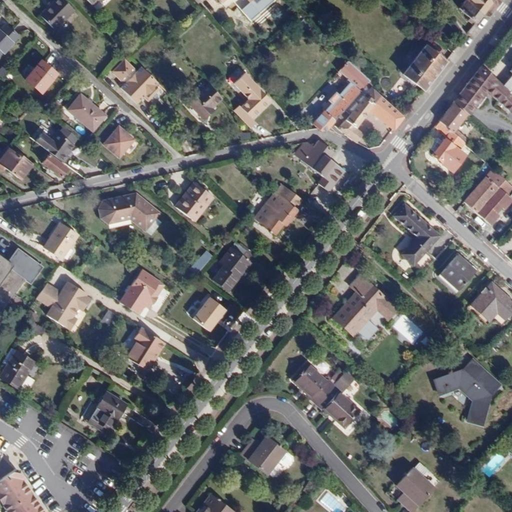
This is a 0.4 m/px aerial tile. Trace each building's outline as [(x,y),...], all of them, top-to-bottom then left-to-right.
[(54,30),(73,11),(62,0),(53,0),(39,15),(54,30)] [(491,3),(488,0),(465,0),(465,1),(482,14),(491,3)] [(482,14),(465,1),(459,9),(475,23),(482,14)] [(0,55),(18,36),(7,26),(1,33),(0,32),(0,55)] [(339,33),(330,42),(335,47),(344,38),(339,33)] [(422,91),(445,62),(424,46),(402,75),(422,91)] [(181,53),(175,47),(171,51),(176,57),(181,53)] [(40,93),(56,75),(40,61),(24,79),(40,93)] [(159,88),(156,85),(158,83),(142,67),(136,72),(124,61),(114,72),(126,84),(120,90),(136,105),(145,97),(148,100),(159,88)] [(344,110),(367,84),(370,81),(348,62),(342,69),(353,79),(338,95),(335,92),(327,101),(330,103),(313,123),(318,128),(321,131),(327,130),(331,124),(338,117),(344,110)] [(480,66),(453,101),(467,114),(468,115),(475,106),(478,108),(487,98),(484,96),(490,90),(495,94),(493,96),(511,112),(511,93),(510,92),(503,86),(480,66)] [(511,66),(509,70),(511,72),(511,74),(503,86),(510,92),(511,89),(511,66)] [(270,102),(242,71),(229,83),(244,100),(233,111),(249,129),(255,124),(251,119),(270,102)] [(212,108),(222,97),(209,83),(188,103),(203,119),(213,110),(212,108)] [(403,117),(367,84),(344,110),(346,112),(340,119),(344,122),(338,129),(355,143),(363,133),(356,128),(369,110),(393,130),(403,117)] [(105,115),(79,94),(66,111),(91,132),(105,115)] [(456,128),(467,114),(453,101),(438,121),(463,144),(467,139),(456,128)] [(11,122),(16,126),(19,122),(14,118),(11,122)] [(459,149),(463,144),(438,121),(434,126),(445,134),(441,140),(436,137),(432,137),(428,142),(429,147),(433,150),(431,154),(441,162),(440,163),(451,172),(464,154),(459,149)] [(77,138),(62,126),(57,133),(73,145),(77,138)] [(118,158),(133,140),(118,126),(102,145),(118,158)] [(67,154),(74,146),(73,145),(57,133),(56,132),(50,140),(41,133),(34,141),(63,163),(68,155),(67,154)] [(345,171),(329,159),(334,152),(318,140),(315,144),(313,143),(310,144),(313,147),(302,161),(323,178),(318,184),(328,192),(345,171)] [(313,147),(310,144),(307,142),(303,143),(294,154),(302,161),(313,147)] [(32,164),(8,146),(0,157),(0,164),(21,180),(32,164)] [(67,169),(47,154),(41,163),(60,178),(67,169)] [(511,187),(491,169),(463,201),(486,222),(493,214),(498,209),(505,201),(508,203),(511,206),(511,187)] [(201,205),(209,194),(194,182),(180,200),(185,204),(182,207),(192,215),(193,214),(201,205)] [(285,226),(298,210),(287,201),(293,193),(282,184),(272,195),(254,218),(275,236),(284,225),(285,226)] [(160,213),(137,195),(131,201),(126,197),(112,201),(148,228),(156,218),(160,213)] [(148,228),(112,201),(102,203),(99,210),(101,218),(108,224),(130,219),(145,231),(148,228)] [(501,211),(508,203),(505,201),(498,209),(501,211)] [(413,265),(439,236),(404,204),(393,216),(417,237),(401,254),(413,265)] [(205,208),(201,205),(193,214),(198,217),(205,208)] [(489,225),(496,217),(493,214),(486,222),(489,225)] [(162,222),(156,218),(148,228),(154,232),(162,222)] [(61,259),(77,236),(59,224),(43,247),(61,259)] [(214,246),(218,240),(206,230),(201,236),(214,246)] [(395,248),(398,252),(411,239),(407,235),(395,248)] [(228,291),(251,263),(250,262),(254,258),(235,243),(231,248),(231,247),(218,262),(223,266),(213,279),(228,291)] [(10,270),(24,281),(28,284),(41,268),(15,249),(7,260),(14,265),(10,270)] [(202,268),(211,258),(206,254),(197,264),(202,268)] [(459,290),(476,271),(458,254),(440,274),(459,290)] [(7,260),(0,255),(0,262),(10,270),(14,265),(7,260)] [(0,313),(24,281),(10,270),(0,262),(0,313)] [(201,270),(196,265),(192,269),(197,274),(201,270)] [(148,298),(158,283),(141,271),(131,286),(148,298)] [(397,309),(360,274),(350,285),(356,292),(333,317),(353,336),(376,310),(387,320),(397,309)] [(511,311),(511,301),(491,282),(470,304),(489,321),(496,313),(504,320),(511,311)] [(89,295),(69,283),(62,294),(47,284),(36,299),(51,309),(46,316),(69,332),(77,321),(73,319),(78,310),(83,313),(91,301),(87,299),(89,295)] [(45,330),(33,323),(29,329),(41,336),(45,330)] [(165,342),(141,327),(134,338),(137,340),(127,357),(148,370),(165,342)] [(0,377),(18,389),(34,362),(15,351),(0,377)] [(500,385),(472,360),(463,370),(432,381),(438,396),(458,389),(472,401),(467,421),(482,425),(490,396),(500,385)] [(317,405),(334,386),(328,381),(327,383),(308,366),(294,381),(313,398),(311,400),(317,405)] [(94,384),(99,377),(94,374),(94,373),(90,370),(82,383),(87,386),(90,382),(94,384)] [(317,405),(323,410),(324,409),(345,427),(359,411),(341,395),(354,380),(346,372),(334,386),(317,405)] [(117,422),(127,404),(106,391),(87,421),(106,433),(114,420),(117,422)] [(107,437),(117,422),(114,420),(106,433),(87,421),(86,424),(107,437)] [(284,452),(285,451),(267,437),(260,445),(256,450),(249,444),(241,455),(266,475),(277,461),(284,466),(287,466),(291,461),(291,457),(284,452)] [(260,445),(253,439),(249,444),(256,450),(260,445)] [(6,468),(0,460),(0,481),(11,475),(6,468)] [(410,511),(411,511),(434,488),(428,483),(434,476),(426,469),(420,475),(412,468),(396,485),(404,493),(408,497),(402,504),(410,511)] [(24,482),(17,471),(11,475),(16,484),(20,482),(21,484),(23,483),(24,482)] [(41,511),(23,483),(21,484),(20,482),(16,484),(11,475),(0,481),(0,504),(5,511),(41,511)] [(408,497),(404,493),(398,500),(402,504),(408,497)] [(231,511),(210,495),(203,504),(207,507),(203,511),(231,511)]
